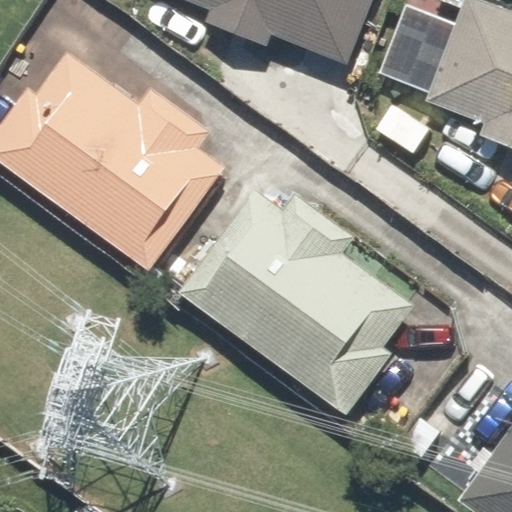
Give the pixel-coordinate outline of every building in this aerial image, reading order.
[(196,0),(349,65),(376,0),(196,0)] [(511,0),(454,0),(415,95),(511,135),(511,0)] [(0,171),(138,274),(213,174),(67,65),(0,155),(0,171)] [(295,196),(194,307),(323,423),(424,313),(295,196)] [(511,511),(511,446),(466,507),(472,511),(511,511)] [(107,511),(89,500),(81,511),(107,511)]
